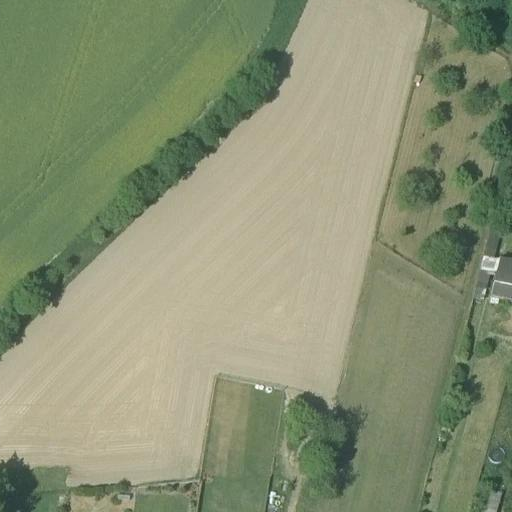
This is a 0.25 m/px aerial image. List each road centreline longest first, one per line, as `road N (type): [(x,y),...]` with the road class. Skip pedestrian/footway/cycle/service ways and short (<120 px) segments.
road 1 (track): [(0,323),(244,90),(290,0)]
road 2 (track): [(415,511),(511,102)]
